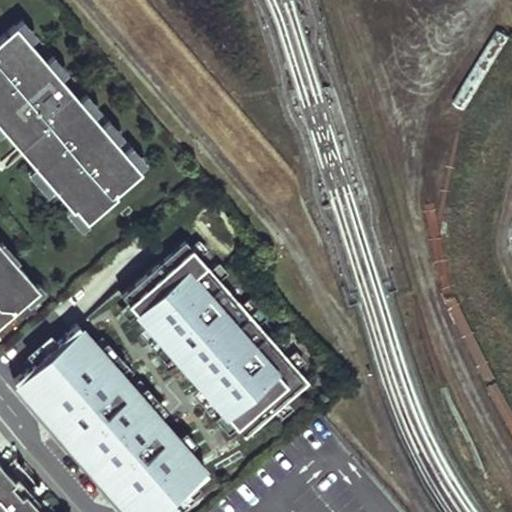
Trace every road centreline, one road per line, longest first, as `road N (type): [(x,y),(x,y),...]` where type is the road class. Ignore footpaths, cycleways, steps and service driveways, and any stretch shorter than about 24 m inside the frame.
road 1 (unknown): [(0,360),(171,222)]
road 2 (residential): [(100,511),(0,397)]
